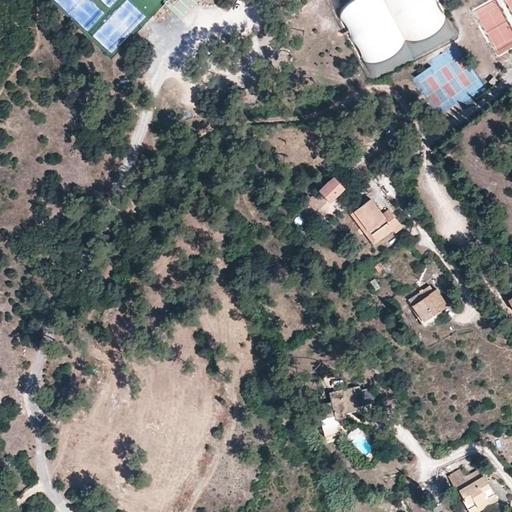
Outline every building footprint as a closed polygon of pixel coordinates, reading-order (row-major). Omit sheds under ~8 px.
[(413,60),(457,37),(437,0),(330,0),(373,81),(413,60)] [(344,185),(336,177),(330,184),(338,191),(344,185)] [(309,194),(304,199),(319,209),(318,211),(325,220),(338,208),(329,199),(338,191),(330,184),(318,196),(316,196),(313,195),(312,197),(309,194)] [(403,226),(390,209),(383,214),(371,199),(352,214),(359,223),(362,220),(378,241),(394,229),(396,231),(403,226)] [(374,243),(378,241),(362,220),(359,223),(374,243)] [(430,285),(410,298),(424,321),(448,305),(437,288),(434,290),(430,285)] [(347,415),(347,413),(346,408),(350,407),(351,412),(360,410),(359,405),(374,402),(371,386),(361,389),(360,385),(330,392),(331,400),(329,401),(327,401),(325,402),(324,402),(323,403),(322,404),(321,406),(321,408),(323,418),(321,418),(325,436),(340,433),(337,420),(338,420),(340,420),(343,420),(344,419),(346,417),(347,415)] [(122,411),(118,409),(111,424),(123,430),(128,418),(120,414),(122,411)] [(465,501),(469,509),(477,504),(481,510),(498,499),(480,469),(465,478),(467,481),(459,486),(466,500),(465,501)]
